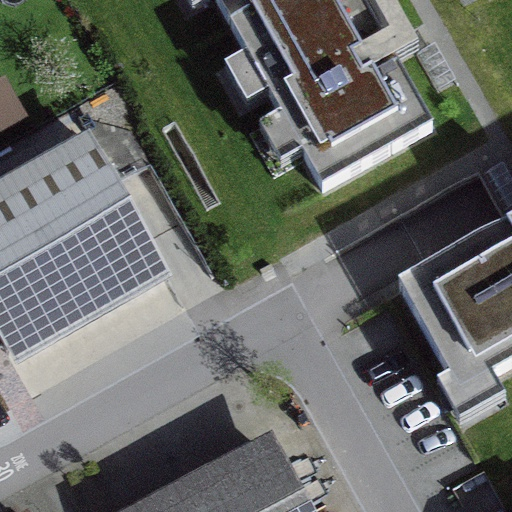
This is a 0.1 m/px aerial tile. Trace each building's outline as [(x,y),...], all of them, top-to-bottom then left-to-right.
[(359,0),(212,0),(325,193),(435,130),(392,55),(359,0)] [(10,93),(0,98),(0,149),(31,135),(10,93)] [(79,153),(0,192),(0,349),(5,360),(143,285),(79,153)] [(511,226),(399,290),(459,397),(511,367),(511,226)] [(315,511),(284,451),(166,511),(315,511)]
